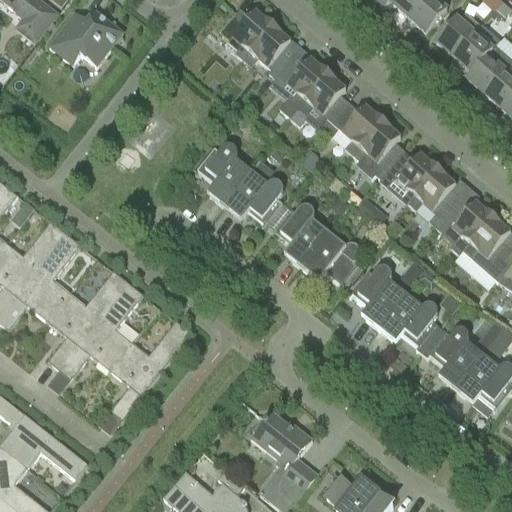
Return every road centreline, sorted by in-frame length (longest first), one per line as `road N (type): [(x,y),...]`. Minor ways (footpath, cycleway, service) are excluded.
road 1 (residential): [(305,318),(263,369),(456,511)]
road 2 (residential): [(286,0),(511,188)]
road 3 (residential): [(511,473),(305,318)]
road 4 (residential): [(305,318),(184,228),(159,238)]
